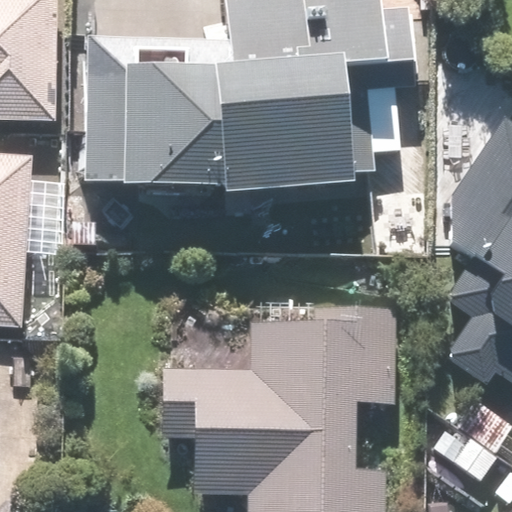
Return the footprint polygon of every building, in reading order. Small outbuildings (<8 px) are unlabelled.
[(0,0),(0,122),(58,125),(63,0),(0,0)] [(146,50),(94,50),(91,183),(375,189),(376,157),(407,158),(389,0),(230,0),(237,64),(147,68),(146,50)] [(511,124),(454,206),(473,219),(429,282),(480,318),(449,361),(493,391),(504,375),(511,380),(511,124)] [(0,326),(22,327),(31,157),(0,155),(0,326)] [(403,408),(406,310),(255,305),(253,373),(171,370),(168,438),(201,439),(199,495),(255,497),(254,511),(390,511),(391,474),(364,473),(366,407),(403,408)]
